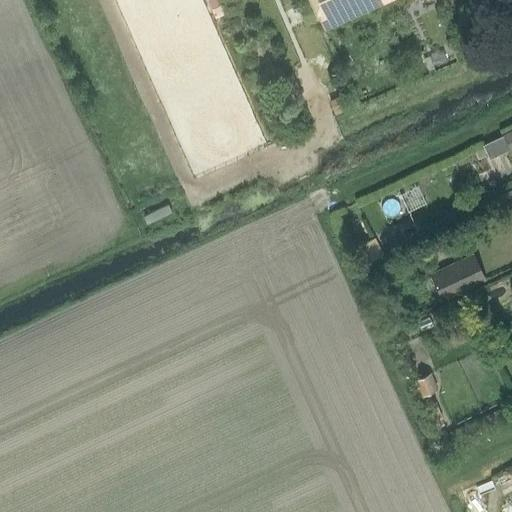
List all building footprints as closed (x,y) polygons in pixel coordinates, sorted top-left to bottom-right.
[(226,0),(208,0),(215,18),(231,12),(226,0)] [(311,0),(325,31),(393,0),(311,0)] [(293,73),(280,78),(289,100),(302,94),(293,73)] [(349,109),(344,95),(331,101),(336,114),(349,109)] [(511,130),(503,134),(511,150),(511,149),(511,130)] [(489,160),(511,150),(504,136),(483,146),(489,160)] [(371,240),(355,248),(363,264),(380,256),(371,240)] [(488,282),(475,253),(432,273),(445,302),(488,282)] [(440,389),(433,373),(415,380),(422,396),(440,389)]
